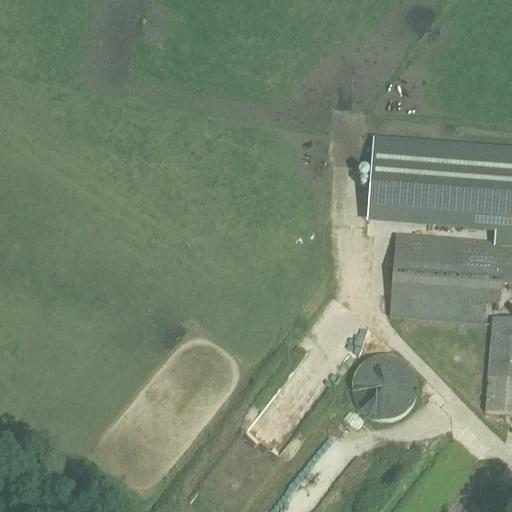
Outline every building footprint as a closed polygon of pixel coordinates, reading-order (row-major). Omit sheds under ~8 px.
[(511,153),(375,143),(370,206),(496,216),(494,245),(397,238),(390,321),(482,329),(486,308),(500,308),(502,287),(511,287),(511,153)] [(485,414),(511,416),(511,322),(493,322),(488,381),(485,414)] [(352,392),(352,395),(352,398),(353,401),(354,403),(355,406),(356,408),(358,411),(360,413),(361,415),(364,417),(366,419),(368,420),(371,421),(373,423),(376,423),(379,424),(382,424),(384,424),(387,424),(390,424),(393,423),(396,423),(398,421),(401,420),(403,419),(405,417),(408,415),(409,413),(411,411),(413,408),(414,406),(415,403),(416,401),(417,398),(417,395),(417,392),(417,389),(417,387),(416,384),(416,381),(415,378),(413,376),(412,373),(410,371),(408,369),(406,367),(404,365),(401,363),(399,362),(396,361),(393,360),(390,359),(388,359),(385,359),(382,359),(379,359),(376,360),(373,361),(371,362),(368,363),(366,365),(363,366),(361,368),(359,371),(357,373),(356,375),(355,378),(353,381),(353,383),(352,386),(352,389),(352,392)] [(302,402),(292,395),(259,441),(294,465),(338,402),(314,385),(302,402)] [(216,507),(224,511),(256,511),(260,506),(229,487),(216,507)]
